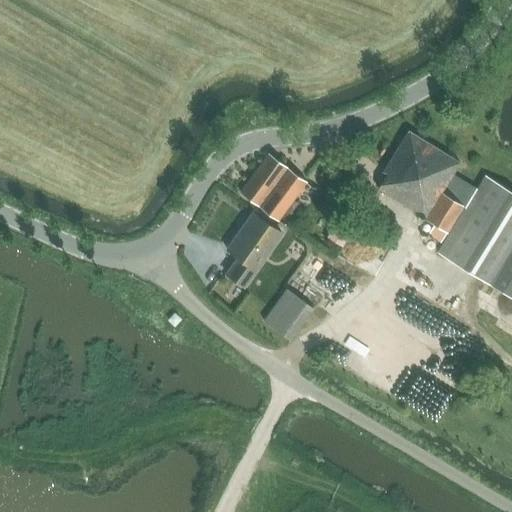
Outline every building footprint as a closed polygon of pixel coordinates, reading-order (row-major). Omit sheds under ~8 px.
[(387,173),(378,189),(434,224),(428,233),(441,241),(447,231),(450,233),(438,252),(511,297),(511,295),(511,191),(486,175),(476,191),(451,176),(460,162),(408,131),(383,171),(387,173)] [(307,181),(301,177),(268,152),(240,191),(278,220),(286,210),(290,213),(297,203),(294,200),(307,181)] [(244,285),(281,232),(252,211),(226,248),(238,256),(226,273),(244,285)] [(329,227),(345,237),(354,223),(338,212),(329,227)] [(296,271),(322,291),(327,284),(336,290),(352,269),(300,228),(288,244),(306,259),(296,271)] [(313,306),(288,287),(264,320),(289,339),(313,306)] [(404,352),(421,335),(402,316),(385,334),(404,352)]
